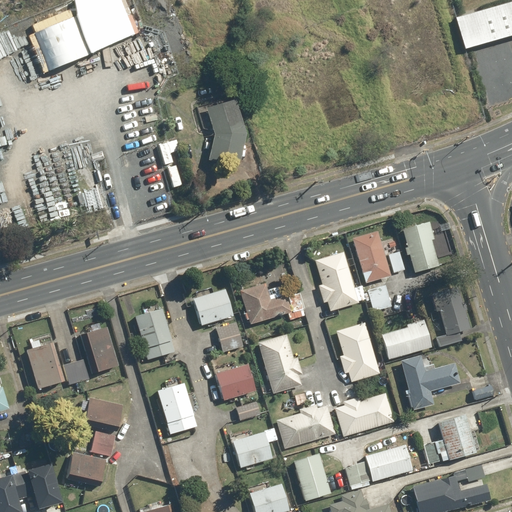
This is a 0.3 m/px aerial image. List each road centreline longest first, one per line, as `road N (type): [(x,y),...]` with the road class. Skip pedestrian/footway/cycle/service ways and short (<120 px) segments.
road 1 (secondary): [(0,293),(462,165)]
road 2 (unknown): [(0,113),(380,0)]
road 3 (unknown): [(26,0),(95,213)]
road 4 (unknown): [(409,0),(462,165)]
